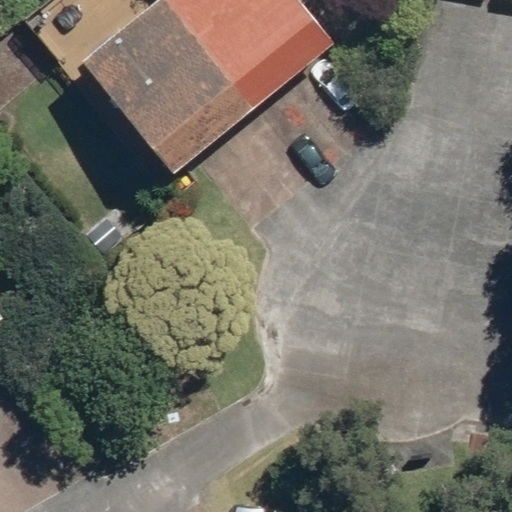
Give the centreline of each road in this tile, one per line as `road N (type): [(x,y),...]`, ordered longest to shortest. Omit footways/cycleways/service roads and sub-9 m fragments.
road 1 (unknown): [(129,511),(386,381),(454,23)]
road 2 (residential): [(283,363),(511,403)]
